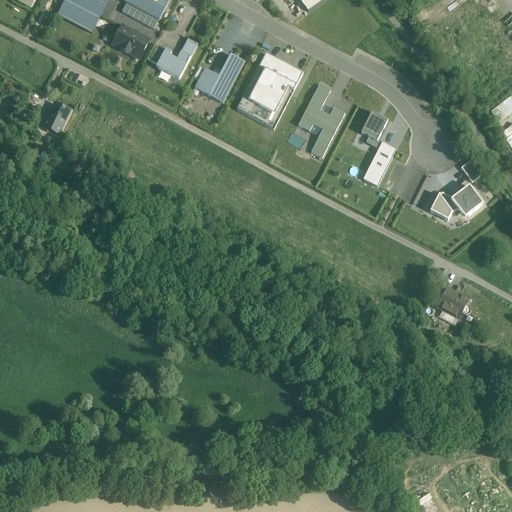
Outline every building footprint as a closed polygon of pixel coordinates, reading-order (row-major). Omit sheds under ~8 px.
[(15,0),(31,8),(35,0),(15,0)] [(65,0),(57,16),(92,34),(109,0),(65,0)] [(170,0),(125,0),(124,3),(159,22),(170,0)] [(327,0),(297,0),(308,14),(327,0)] [(149,41),(123,27),(119,34),(118,35),(117,37),(116,40),(119,42),(116,47),(121,50),(123,52),(125,53),(127,54),(130,55),(139,60),(149,41)] [(197,45),(188,41),(183,50),(192,55),(197,46),(197,45)] [(165,51),(155,45),(147,60),(158,65),(165,51)] [(177,61),(170,57),(172,54),(165,51),(158,65),(156,68),(179,81),(192,55),(183,50),(177,61)] [(217,77),(205,70),(199,81),(195,89),(223,104),(245,64),(230,56),(220,76),(217,77)] [(238,111),(274,130),(303,75),(266,56),(238,111)] [(205,71),(199,68),(194,79),(199,81),(205,71)] [(499,122),(511,113),(511,96),(491,111),(499,122)] [(334,109),(330,117),(320,112),(324,105),(312,99),(298,126),(310,132),(313,125),(323,129),(316,143),(316,145),(326,150),(344,117),(344,115),(344,114),(334,109)] [(69,113),(54,106),(44,127),(59,134),(69,113)] [(387,122),(372,114),(361,134),(369,138),(366,143),(379,150),(382,143),(378,141),(387,122)] [(511,124),(501,132),(510,145),(511,143),(511,124)] [(379,150),(363,179),(377,186),(396,151),(382,143),(379,150)] [(51,156),(41,151),(37,161),(47,165),(51,156)] [(483,175),(472,160),(461,168),(472,183),(483,175)] [(453,198),(451,200),(458,210),(465,218),(483,204),(469,186),(453,198)] [(453,198),(442,193),(439,194),(430,211),(448,221),(452,212),(458,210),(451,200),(453,198)] [(447,289),(438,307),(459,318),(462,313),(466,315),(469,314),(471,311),(470,308),(466,305),(469,300),(447,289)] [(423,344),(419,341),(414,347),(418,350),(420,349),(423,344)] [(430,348),(423,344),(420,349),(426,354),(430,348)] [(477,478),(489,500),(507,487),(497,473),(491,476),(488,472),(477,478)]
